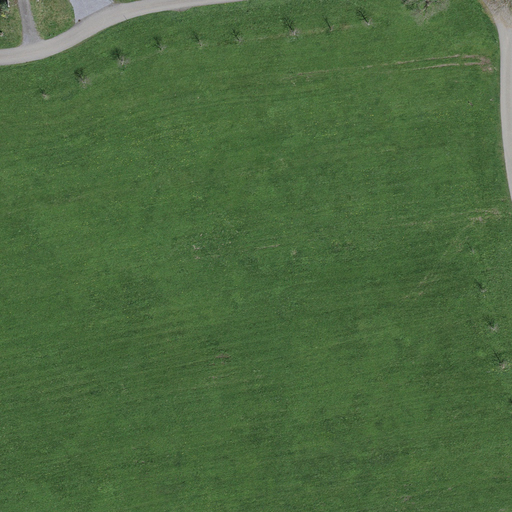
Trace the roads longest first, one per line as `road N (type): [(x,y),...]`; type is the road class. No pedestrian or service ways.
road 1 (unclassified): [(194,0),(115,14),(64,43),(0,58)]
road 2 (unclassified): [(508,0),(511,143)]
